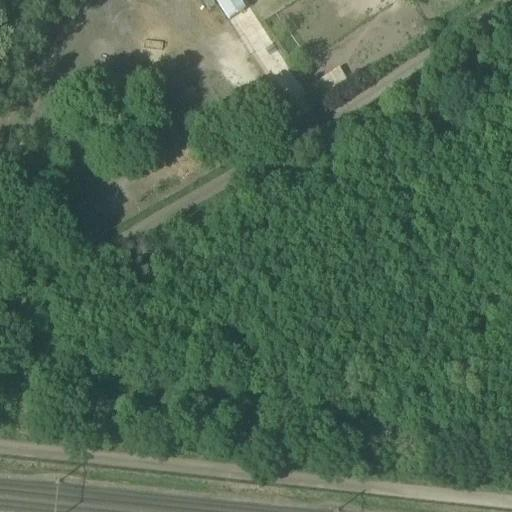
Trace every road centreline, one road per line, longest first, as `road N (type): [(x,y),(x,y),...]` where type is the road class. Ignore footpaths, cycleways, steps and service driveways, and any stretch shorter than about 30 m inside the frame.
road 1 (track): [(0,323),(501,0)]
road 2 (track): [(511,503),(0,446)]
